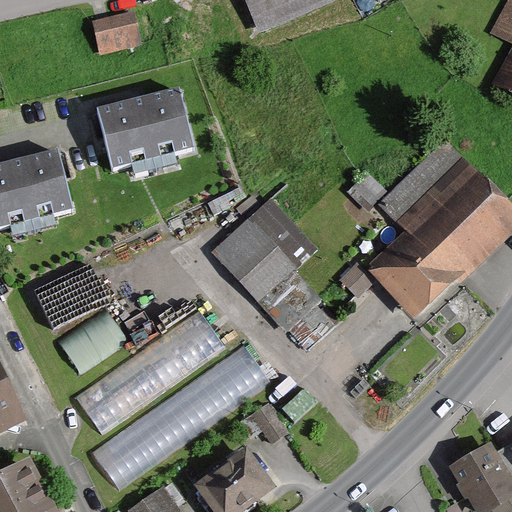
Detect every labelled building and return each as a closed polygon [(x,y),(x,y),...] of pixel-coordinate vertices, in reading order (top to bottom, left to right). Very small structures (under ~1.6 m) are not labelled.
[(339,0),(248,0),(264,34),(339,0)] [(511,41),(511,54),(496,82),(511,90),(511,0),(508,0),(491,29),(511,41)] [(136,9),(93,20),(102,55),(145,44),(136,9)] [(99,112),(115,174),(202,152),(186,90),(99,112)] [(416,230),(376,268),(420,314),(511,225),(511,208),(446,141),(408,178),(398,168),(382,183),(390,191),(377,204),(397,224),(403,218),(416,230)] [(66,149),(0,166),(0,233),(83,211),(66,149)] [(353,192),(370,208),(386,191),(369,175),(353,192)] [(274,195),(211,251),(287,337),(314,313),(282,277),(319,245),(274,195)] [(352,293),(372,284),(363,264),(343,274),(352,293)] [(66,276),(35,293),(58,333),(89,316),(66,276)] [(108,309),(60,339),(80,371),(128,341),(108,309)] [(99,430),(228,348),(203,309),(74,391),(99,430)] [(250,348),(90,442),(113,481),(282,383),(268,359),(259,364),(250,348)] [(0,432),(29,418),(0,360),(0,432)] [(272,446),(291,435),(271,403),(253,415),(272,446)] [(511,444),(499,455),(511,474),(511,444)] [(490,446),(454,469),(480,511),(491,506),(494,511),(511,511),(511,474),(499,455),(490,446)] [(200,489),(216,511),(250,511),(283,489),(254,450),(200,489)] [(68,511),(38,455),(0,475),(0,511),(68,511)] [(181,511),(164,487),(129,511),(181,511)]
